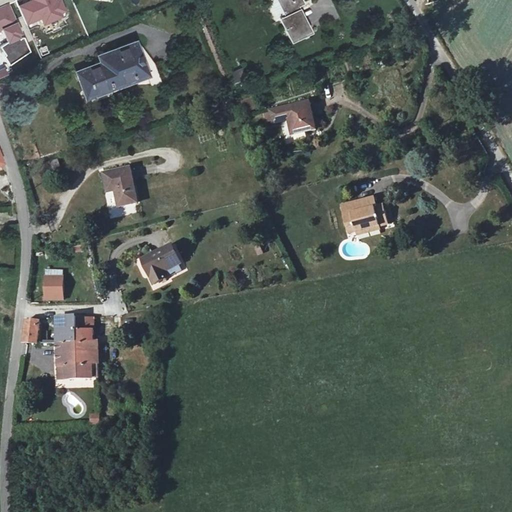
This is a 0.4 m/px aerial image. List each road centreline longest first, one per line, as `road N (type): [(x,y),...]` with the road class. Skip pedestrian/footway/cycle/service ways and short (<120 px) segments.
road 1 (unclassified): [(0,139),(25,208),(7,511)]
road 2 (residential): [(511,178),(407,0)]
road 3 (unknown): [(18,309),(101,312),(108,257),(150,237)]
